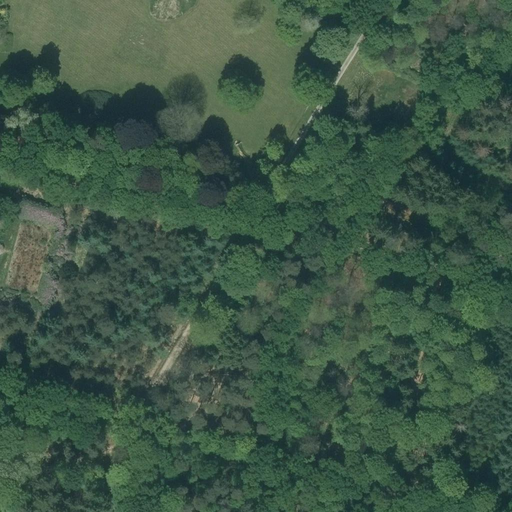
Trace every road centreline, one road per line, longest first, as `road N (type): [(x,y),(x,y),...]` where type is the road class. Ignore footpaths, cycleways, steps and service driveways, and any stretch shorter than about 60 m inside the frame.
road 1 (unclassified): [(140,417),(511,510)]
road 2 (unclassified): [(252,224),(511,291)]
road 3 (unclassified): [(0,160),(252,224)]
road 4 (unclassified): [(252,224),(375,6)]
road 5 (unclassified): [(140,417),(252,224)]
road 6 (unclassified): [(0,383),(140,417)]
road 7 (unclassified): [(0,478),(126,444)]
